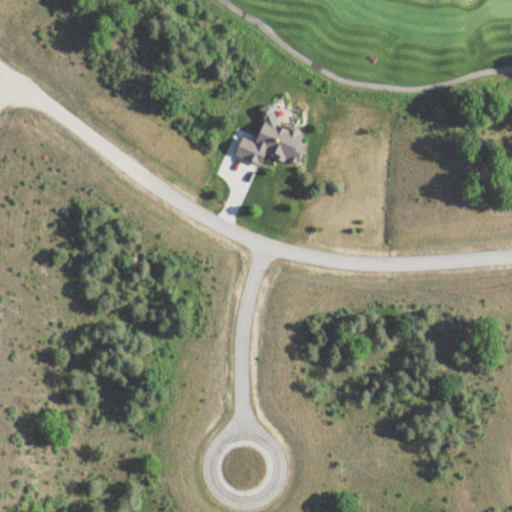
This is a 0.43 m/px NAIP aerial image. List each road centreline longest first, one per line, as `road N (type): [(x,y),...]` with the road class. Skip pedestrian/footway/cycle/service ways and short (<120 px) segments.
road 1 (residential): [(0,66),(145,181),(259,245),(346,262),(511,255)]
road 2 (residential): [(264,246),(243,328),(241,431),(264,439),(276,456),(275,477),(254,498),(229,497),(212,482),(208,459),(219,440),(241,431)]
